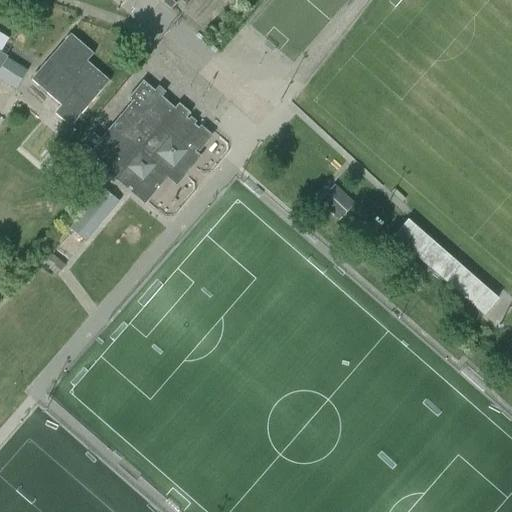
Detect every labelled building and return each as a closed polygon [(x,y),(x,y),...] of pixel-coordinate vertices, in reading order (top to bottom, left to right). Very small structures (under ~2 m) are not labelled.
[(171,10),(176,4),(171,0),(165,0),(163,3),(171,10)] [(112,79),(90,59),(94,54),(71,35),(32,80),(62,106),(58,111),(73,124),(100,93),(112,79)] [(0,78),(16,89),(27,72),(7,59),(8,58),(0,52),(0,78)] [(145,201),(169,173),(178,181),(198,158),(194,155),(209,137),(188,119),(192,114),(180,104),(176,108),(144,82),(129,99),(133,102),(101,140),(94,134),(75,157),(105,183),(117,169),(121,173),(118,177),(145,201)] [(318,202),(338,221),(354,204),(334,186),(318,202)] [(87,242),(120,203),(103,189),(70,229),(87,242)] [(485,315),(499,299),(410,219),(395,235),(485,315)] [(66,266),(46,249),(38,260),(57,276),(66,266)]
